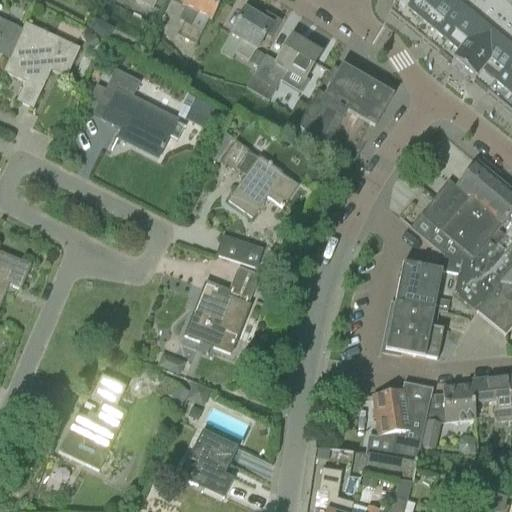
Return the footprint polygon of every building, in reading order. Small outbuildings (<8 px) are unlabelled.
[(131,0),(152,10),(157,0),(131,0)] [(195,48),(208,22),(211,23),(222,1),(219,0),(185,0),(181,8),(184,10),(183,26),(177,38),(195,48)] [(511,0),(400,0),(388,15),(511,118),(511,0)] [(255,54),(264,38),(270,42),(280,25),(264,16),(260,23),(244,13),(228,37),(241,45),(234,56),(247,64),(254,53),(255,54)] [(0,50),(11,55),(8,62),(8,63),(2,75),(22,33),(0,22),(0,50)] [(95,36),(100,26),(94,22),(88,33),(95,36)] [(53,67),(69,74),(79,53),(25,27),(22,33),(2,75),(24,86),(15,105),(32,112),(53,67)] [(95,37),(83,42),(88,52),(99,47),(95,37)] [(302,85),(319,57),(291,40),(275,65),(264,59),(257,70),(245,90),(267,104),(285,74),(302,85)] [(255,54),(254,53),(247,64),(257,70),(264,59),(255,54)] [(355,151),(368,128),(373,131),(392,100),(341,70),(339,74),(332,70),(318,93),(297,130),(319,143),(324,133),(338,141),(355,151)] [(123,129),(118,139),(129,144),(132,138),(142,143),(141,146),(160,156),(167,143),(174,146),(182,132),(175,128),(176,125),(130,101),(137,87),(112,74),(101,95),(112,101),(103,119),(123,129)] [(213,113),(193,103),(184,122),(203,132),(213,113)] [(213,156),(218,159),(231,141),(223,135),(213,156)] [(234,146),(221,164),(234,173),(235,171),(246,179),(228,204),(250,220),(266,198),(281,210),(296,190),(278,178),(279,176),(258,161),(257,163),(247,155),(234,146)] [(440,254),(498,185),(475,165),(454,189),(448,184),(437,197),(409,231),(440,254)] [(343,184),(350,171),(341,166),(334,178),(343,184)] [(511,196),(498,185),(440,254),(445,257),(471,263),(488,244),(511,214),(511,196)] [(458,277),(453,297),(476,316),(500,287),(511,272),(511,271),(511,270),(511,228),(508,234),(495,250),(488,244),(471,263),(445,257),(441,274),(458,277)] [(259,252),(220,240),(215,259),(253,271),(259,252)] [(31,268),(0,255),(0,308),(9,288),(20,293),(31,268)] [(402,267),(399,281),(404,282),(399,306),(394,305),(394,306),(433,314),(441,275),(402,267)] [(511,272),(500,287),(511,288),(511,270),(511,271),(511,272)] [(205,286),(196,308),(201,310),(199,316),(194,314),(184,339),(199,345),(202,336),(216,342),(212,350),(229,357),(249,309),(247,308),(258,279),(237,271),(226,300),(220,297),(221,293),(205,286)] [(511,288),(500,287),(476,316),(504,339),(511,329),(511,288)] [(433,314),(394,306),(393,307),(394,308),(392,318),(399,319),(396,337),(393,336),(389,354),(435,364),(441,335),(429,333),(433,314)] [(184,366),(162,357),(156,370),(178,379),(184,366)] [(57,455),(98,475),(127,416),(115,411),(125,390),(101,379),(91,400),(102,405),(92,426),(75,418),(57,455)] [(188,395),(164,380),(156,393),(180,408),(188,395)] [(471,384),(471,390),(473,406),(494,404),(496,424),(509,423),(505,380),(471,384)] [(185,403),(194,407),(207,402),(210,393),(192,386),(185,403)] [(411,486),(419,450),(430,399),(432,393),(403,387),(402,388),(404,388),(403,396),(373,400),(377,433),(368,436),(364,457),(352,455),(349,477),(371,479),(397,484),(411,486)] [(474,423),(473,406),(471,390),(441,392),(442,398),(430,399),(419,450),(434,453),(440,426),(444,426),(474,423)] [(201,433),(188,461),(195,464),(186,482),(172,475),(171,476),(202,491),(200,495),(201,495),(205,488),(210,490),(209,491),(213,493),(214,492),(223,497),(221,501),(222,501),(232,482),(224,477),(237,451),(201,433)] [(317,453),(315,462),(327,463),(328,454),(317,453)] [(506,478),(508,455),(495,454),(493,477),(506,478)] [(351,511),(353,508),(337,503),(341,476),(321,473),(318,494),(328,496),(325,511),(351,511)] [(376,484),(363,481),(361,489),(374,493),(376,484)] [(403,511),(405,506),(411,486),(397,484),(388,511),(403,511)] [(464,489),(450,493),(453,503),(467,499),(464,489)] [(486,511),(490,497),(472,491),(468,505),(486,511)]
